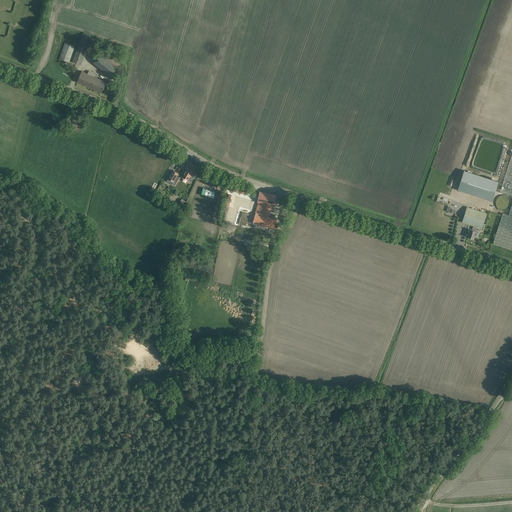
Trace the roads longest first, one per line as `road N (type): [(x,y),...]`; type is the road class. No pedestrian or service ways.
road 1 (unclassified): [(0,64),(104,102),(214,166),(301,198)]
road 2 (track): [(301,198),(270,266),(240,511)]
road 3 (unclassified): [(511,265),(301,198)]
road 4 (unclassified): [(419,511),(511,378)]
